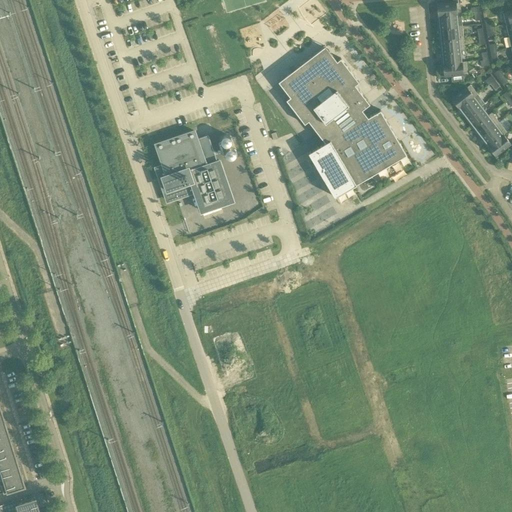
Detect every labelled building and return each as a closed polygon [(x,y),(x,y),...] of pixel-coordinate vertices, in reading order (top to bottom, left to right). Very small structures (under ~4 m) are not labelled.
[(443,0),(444,3),(438,4),(438,3),(437,3),(437,11),(436,11),(436,12),(437,16),(461,14),(460,2),(456,3),(455,0),(443,0)] [(505,24),(511,22),(511,9),(509,11),(509,10),(507,11),(507,12),(503,13),(505,24)] [(462,26),(461,14),(437,16),(438,27),(439,27),(439,28),(462,26)] [(462,26),(439,28),(440,35),(438,35),(439,40),(464,38),(462,26)] [(465,50),(464,38),(439,40),(440,52),(461,50),(465,50)] [(407,154),(400,142),(380,110),(368,117),(362,110),(370,104),(355,85),(359,82),(341,58),(337,61),(328,49),(328,50),(325,45),(278,81),(290,97),(286,100),(305,123),(308,121),(325,142),(308,152),(335,197),(355,185),(407,154)] [(461,50),(440,52),(441,64),(462,62),(462,61),(461,50)] [(466,61),(462,61),(462,62),(441,64),(442,68),(442,69),(443,69),(444,77),(446,76),(451,75),(452,82),(464,81),(463,73),(467,73),(466,61)] [(499,79),(503,76),(498,69),(494,72),(493,71),(493,72),(499,79)] [(490,83),(495,80),(490,74),(491,75),(485,80),(488,85),(490,83)] [(503,76),(499,79),(504,87),(504,86),(504,85),(508,82),(503,76)] [(501,87),(495,80),(490,83),(495,90),(499,86),(500,87),(501,87)] [(474,96),(477,94),(470,84),(467,87),(466,86),(465,87),(453,96),(452,96),(451,97),(456,104),(455,104),(455,105),(458,108),(474,96)] [(507,101),(511,97),(506,90),(507,91),(502,94),(507,101)] [(474,96),(458,108),(461,112),(462,112),(466,117),(481,105),(474,96)] [(481,105),(466,117),(470,122),(469,123),(472,127),(488,115),(481,105)] [(492,112),(488,115),(472,127),(475,131),(476,131),(481,136),(499,122),(492,112)] [(499,122),(481,136),(481,137),(480,138),(487,146),(503,134),(507,132),(499,122)] [(156,168),(160,179),(167,201),(176,198),(195,191),(202,211),(233,200),(219,160),(215,162),(207,138),(207,137),(197,140),(194,131),(156,144),(163,165),(156,168)] [(503,134),(487,146),(490,150),(491,149),(496,156),(497,155),(497,154),(509,145),(511,144),(503,134)] [(458,204),(442,214),(448,223),(449,223),(464,213),(458,204)] [(464,213),(449,223),(454,230),(469,221),(464,213)] [(469,221),(454,230),(459,238),(474,229),(469,221)] [(474,229),(459,238),(463,246),(478,236),(474,229)] [(478,236),(463,246),(468,253),(483,244),(478,236)] [(388,237),(379,243),(391,264),(410,252),(404,242),(394,248),(388,237)] [(483,244),(468,253),(473,261),(488,252),(483,244)] [(410,252),(391,264),(404,284),(413,279),(407,268),(416,262),(410,252)] [(488,252),(473,261),(478,269),(491,261),(493,259),(488,252)] [(477,269),(476,270),(481,277),(495,268),(491,261),(478,269),(477,269)] [(495,268),(481,277),(485,285),(500,276),(495,268)] [(500,276),(485,285),(490,293),(505,284),(500,276)] [(413,279),(404,284),(417,305),(435,293),(429,283),(420,289),(413,279)] [(505,284),(490,293),(495,300),(510,291),(505,284)] [(511,295),(510,291),(495,300),(499,308),(511,300),(511,295)] [(312,292),(293,298),(295,302),(300,319),(312,315),(309,305),(316,303),(312,292)] [(435,293),(417,305),(430,325),(439,320),(432,309),(442,303),(435,293)] [(511,300),(499,308),(504,316),(511,310),(511,300)] [(511,310),(504,316),(503,316),(509,326),(511,323),(511,310)] [(241,315),(223,321),(227,332),(244,326),(241,315)] [(312,315),(300,319),(307,340),(326,333),(323,323),(316,325),(312,315)] [(439,320),(430,325),(442,346),(461,334),(455,324),(445,330),(439,320)] [(244,326),(227,332),(230,342),(248,336),(244,326)] [(326,333),(307,340),(314,360),(326,356),(323,346),(330,344),(326,333)] [(248,336),(230,342),(233,353),(251,347),(248,336)] [(251,347),(233,353),(237,363),(255,357),(251,347)] [(326,356),(314,360),(321,381),(340,374),(336,364),(329,366),(326,356)] [(255,357),(237,363),(240,373),(258,367),(255,357)] [(258,367),(240,373),(244,384),(246,383),(262,378),(258,367)] [(340,374),(321,381),(327,401),(340,397),(336,387),(343,385),(340,374)] [(262,378),(246,383),(249,393),(267,387),(263,377),(262,378)] [(460,378),(449,378),(449,402),(471,402),(471,391),(460,391),(460,378)] [(267,387),(249,393),(252,404),(270,398),(267,387)] [(340,397),(327,401),(333,419),(334,422),(353,416),(350,405),(343,407),(340,397)] [(270,398),(252,404),(256,414),(274,408),(270,398)] [(471,402),(449,402),(449,427),(460,427),(460,414),(471,414),(471,402)] [(274,408),(256,414),(259,424),(277,418),(274,408)] [(277,418),(259,424),(263,434),(280,428),(277,418)] [(460,427),(449,427),(449,451),(471,451),(471,439),(460,439),(460,427)] [(280,428),(263,434),(266,445),(284,439),(280,428)] [(8,432),(8,430),(0,432),(0,453),(13,449),(13,448),(12,445),(12,444),(11,444),(11,441),(10,439),(9,436),(9,435),(8,432)] [(284,439),(266,445),(269,455),(287,449),(284,439)] [(14,450),(13,449),(0,453),(0,473),(19,467),(19,466),(18,466),(17,463),(18,463),(17,462),(16,459),(17,459),(16,457),(15,457),(15,454),(15,453),(14,453),(13,450),(14,450)] [(471,451),(449,451),(449,475),(460,475),(460,463),(471,463),(471,451)] [(356,455),(337,461),(338,465),(344,482),(356,478),(353,468),(359,466),(356,455)] [(19,467),(0,473),(0,482),(3,493),(25,486),(24,484),(23,482),(24,482),(23,480),(22,478),(22,475),(21,475),(20,473),(21,472),(20,471),(19,469),(19,468),(19,467)] [(285,470),(267,476),(270,487),(288,481),(285,470)] [(356,478),(344,482),(350,501),(350,502),(369,496),(366,485),(359,488),(356,478)] [(288,481),(270,487),(274,497),(291,491),(288,481)] [(291,491),(274,497),(277,507),(295,501),(291,491)] [(369,496),(350,502),(353,511),(367,511),(366,509),(373,507),(369,496)] [(31,511),(38,510),(39,510),(35,499),(17,505),(19,511),(31,511)] [(295,501),(277,507),(278,511),(297,511),(298,511),(295,501)]
